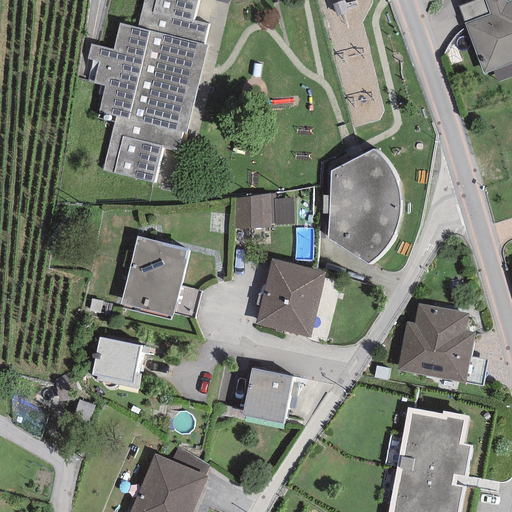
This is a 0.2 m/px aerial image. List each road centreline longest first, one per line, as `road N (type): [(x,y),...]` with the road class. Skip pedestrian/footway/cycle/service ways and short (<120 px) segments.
road 1 (residential): [(459,160),(370,361),(266,511)]
road 2 (residential): [(459,160),(511,337)]
road 3 (residential): [(404,0),(459,160)]
